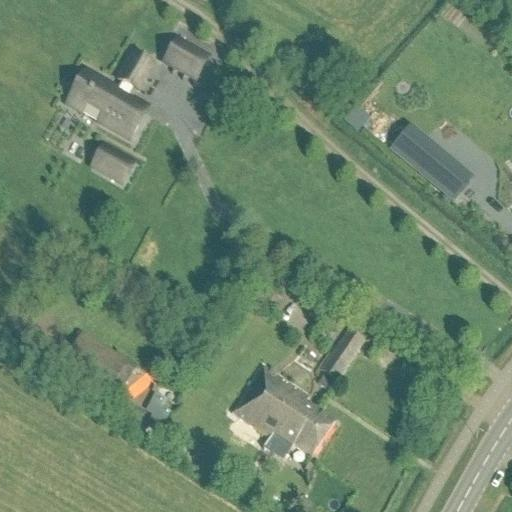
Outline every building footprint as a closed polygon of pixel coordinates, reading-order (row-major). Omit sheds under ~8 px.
[(195,85),(208,63),(176,46),(164,68),(195,85)] [(130,146),(147,116),(126,105),(134,92),(138,94),(153,69),(133,57),(117,84),(121,86),(114,97),(82,79),(65,109),(83,119),(88,111),(115,126),(110,135),(130,146)] [(407,135),(390,155),(420,180),(437,160),(407,135)] [(465,195),(485,173),(465,154),(445,176),(465,195)] [(133,169),(118,160),(107,180),(122,189),(133,169)] [(253,290),(255,291),(246,304),(270,321),(281,305),(277,302),(289,286),(267,271),(253,290)] [(325,316),(331,292),(298,284),(294,298),(315,303),(312,313),(325,316)] [(319,375),(335,386),(363,345),(347,336),(319,375)] [(81,337),(59,376),(103,402),(127,364),(81,337)] [(307,401),(263,371),(231,419),(286,457),(291,450),(309,462),(332,427),(303,407),(307,401)]
